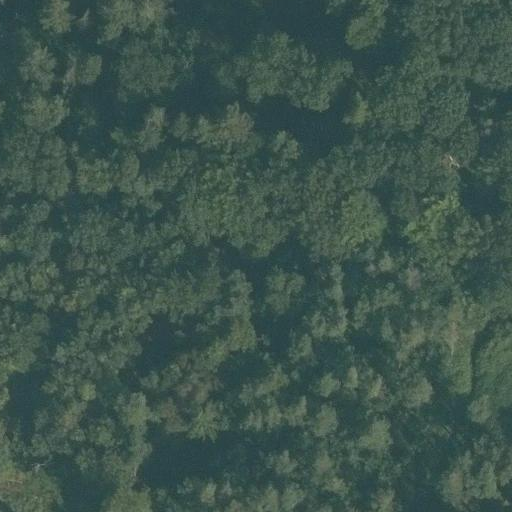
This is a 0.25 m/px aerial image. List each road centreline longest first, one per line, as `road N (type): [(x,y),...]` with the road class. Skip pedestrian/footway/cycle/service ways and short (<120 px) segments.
road 1 (track): [(0,138),(359,204),(511,282)]
road 2 (track): [(471,0),(359,204)]
